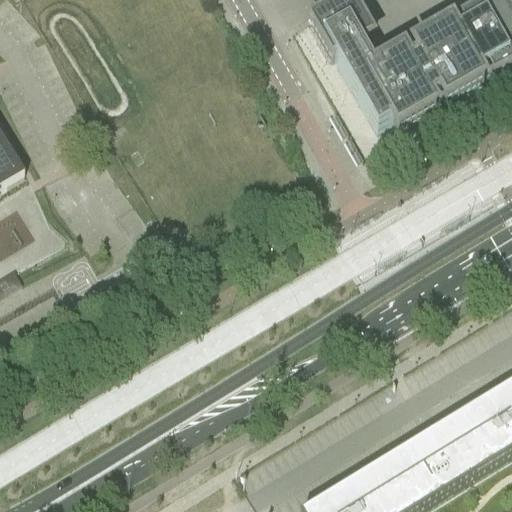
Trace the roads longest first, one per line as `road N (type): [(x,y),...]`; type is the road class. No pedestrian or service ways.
road 1 (secondary): [(511,210),(20,511)]
road 2 (secondary): [(72,511),(511,244)]
